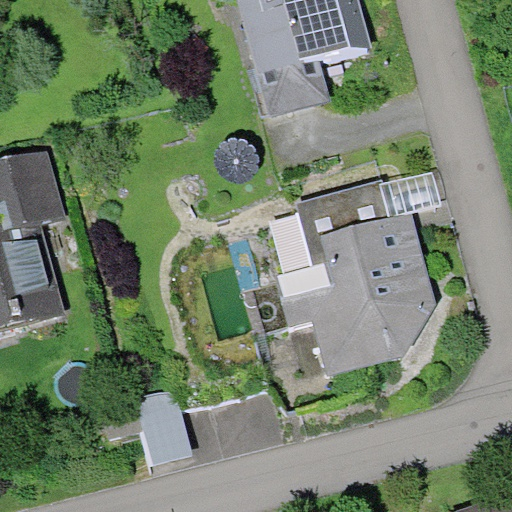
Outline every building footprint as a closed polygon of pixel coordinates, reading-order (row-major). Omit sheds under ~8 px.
[(358,0),(238,0),(268,116),(331,100),(320,58),(370,44),(358,0)] [(0,162),(0,219),(2,219),(6,231),(41,222),(41,225),(66,218),(47,149),(0,162)] [(383,184),(381,184),(390,219),(413,213),(442,205),(432,171),(383,184)] [(382,180),(297,203),(300,214),(313,265),(325,262),(318,236),(390,219),(381,184),(383,184),(382,180)] [(313,320),(327,376),(401,360),(405,353),(437,302),(413,213),(390,219),(318,236),(325,262),(332,285),(284,297),(282,298),(289,326),(313,320)] [(313,265),(300,214),(270,221),(283,273),(313,265)] [(0,219),(0,331),(66,313),(41,225),(41,222),(6,231),(2,219),(0,219)] [(332,285),(325,262),(313,265),(283,273),(277,274),(284,297),(332,285)] [(175,388),(133,399),(150,465),(192,455),(175,388)] [(511,511),(511,493),(483,504),(462,511),(511,511)]
